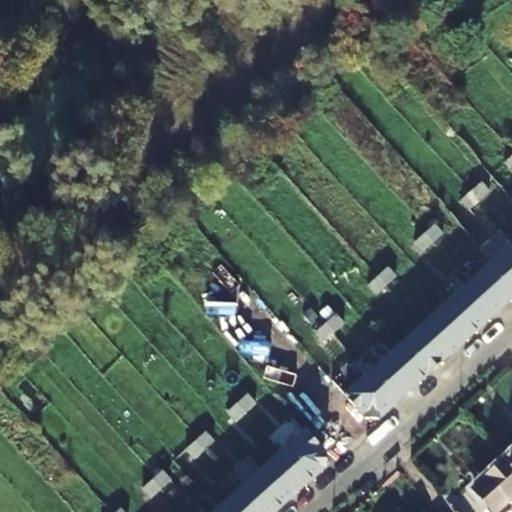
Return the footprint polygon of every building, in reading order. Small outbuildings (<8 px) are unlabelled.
[(474,193),(481,201),(487,196),(480,188),(474,193)] [(474,193),(460,205),(467,214),(481,201),(474,193)] [(431,231),(439,239),(445,234),(437,225),(431,231)] [(431,231),(417,244),(425,252),(439,239),(431,231)] [(511,248),(498,262),(494,265),(511,284),(511,248)] [(511,299),(511,284),(494,265),(476,280),(472,284),(498,312),(511,299)] [(379,278),(387,286),(397,278),(388,269),(379,278)] [(379,278),(367,287),(376,296),(387,286),(379,278)] [(472,284),(451,303),(477,332),(498,312),(472,284)] [(451,303),(424,327),(450,356),(477,332),(451,303)] [(328,323),(336,331),(343,326),(335,316),(328,323)] [(263,322),(253,332),(271,351),(281,342),(263,322)] [(328,323),(315,334),(323,344),(336,331),(328,323)] [(424,327),(397,351),(423,380),(446,360),(450,356),(424,327)] [(253,335),(243,343),(259,362),(268,355),(253,335)] [(423,380),(397,351),(374,372),(370,376),(396,404),(423,380)] [(370,376),(348,395),(370,418),(381,417),(396,404),(370,376)] [(244,400),(251,409),(258,403),(251,394),(244,400)] [(244,400),(231,412),(239,420),(251,409),(244,400)] [(202,438),(209,447),(216,440),(208,431),(202,438)] [(329,454),(309,432),(289,450),(286,453),(311,481),(328,465),(329,454)] [(202,438),(188,450),(197,459),(209,447),(202,438)] [(311,481),(286,453),(269,468),(264,472),(290,500),(311,481)] [(511,511),(511,465),(508,460),(477,489),(496,511),(511,511)] [(159,476),(167,485),(174,479),(166,470),(159,476)] [(276,511),(290,500),(264,472),(247,488),(243,491),(262,511),(276,511)] [(159,476),(146,488),(155,497),(167,485),(159,476)] [(262,511),(243,491),(226,507),(222,510),(224,511),(262,511)]
